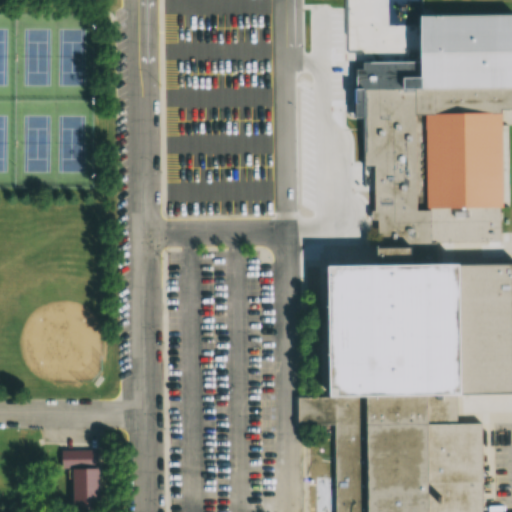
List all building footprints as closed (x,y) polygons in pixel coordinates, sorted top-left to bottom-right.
[(413,15),(510,13),(511,86),(415,88),(414,74),(413,15)] [(414,74),(370,74),(370,85),(359,86),(361,170),(369,169),(370,233),(466,232),(467,243),(499,242),(499,204),(428,205),(429,210),(414,210),(413,111),(499,110),(499,106),(511,105),(511,86),(415,88),(414,74)] [(423,115),(502,113),(503,133),(504,204),(499,204),(428,205),(424,205),(423,115)] [(511,260),(314,263),(316,395),(332,395),(333,511),(478,511),(478,422),(455,423),(454,392),(511,391),(511,260)] [(69,511),(97,511),(97,449),(60,449),(60,469),(69,469),(69,511)]
